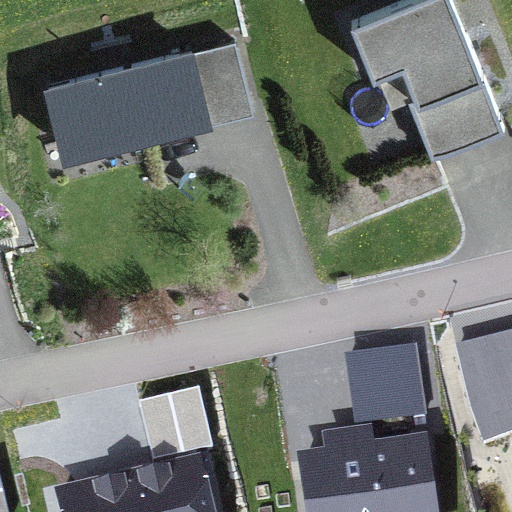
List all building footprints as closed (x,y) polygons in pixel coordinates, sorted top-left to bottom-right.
[(503,124),(452,0),(400,0),(351,20),(373,75),(402,63),(415,95),(408,98),(431,153),(503,124)] [(250,102),(234,39),(48,85),(64,149),(250,102)] [(511,329),(453,349),(484,439),(511,429),(511,329)] [(348,358),(358,424),(424,415),(414,349),(348,358)] [(154,464),(52,490),(57,511),(212,511),(197,451),(212,447),(198,389),(138,405),(154,464)] [(331,460),(303,464),(309,511),(430,511),(427,486),(421,487),(415,448),(369,454),(367,437),(328,442),(331,460)]
